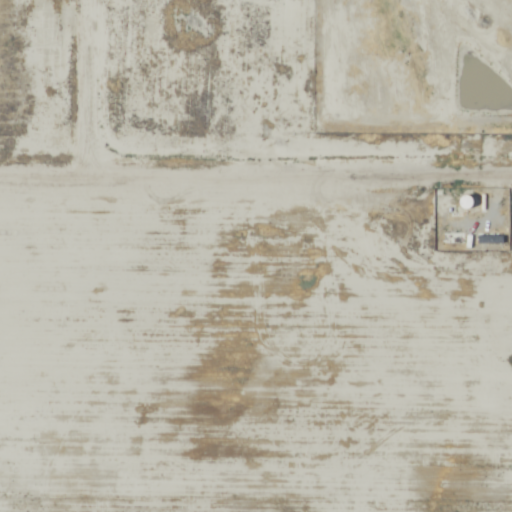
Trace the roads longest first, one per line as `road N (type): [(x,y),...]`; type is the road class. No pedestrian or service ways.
road 1 (track): [(511,167),(0,184)]
road 2 (track): [(83,184),(85,0)]
